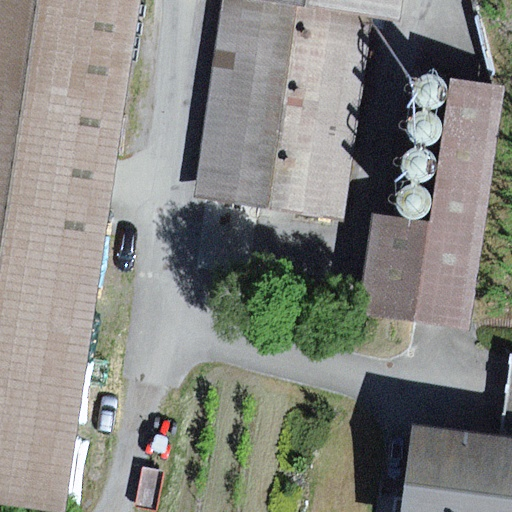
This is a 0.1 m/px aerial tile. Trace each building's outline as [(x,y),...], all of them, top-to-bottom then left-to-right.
[(140,0),(0,0),(0,500),(66,510),(140,0)] [(409,0),(220,0),(191,199),(346,221),(376,19),(406,24),(409,0)] [(423,109),(429,111),(435,112),(441,110),(446,107),(449,103),(451,97),(451,92),(450,86),(446,82),(442,79),(437,77),(431,77),(426,79),(421,82),(418,87),(416,93),(417,99),(419,104),(423,109)] [(436,229),(373,220),(360,309),(471,325),(505,89),(457,82),(436,229)] [(417,146),(423,149),(429,149),(435,148),(440,145),(443,140),(445,135),(445,129),(443,124),(440,120),(436,116),(430,114),(425,114),(420,116),(415,119),(412,124),(410,130),(411,136),(413,142),(417,146)] [(413,183),(418,186),(424,187),(430,185),(435,182),(438,178),(440,172),(440,167),(439,161),(436,157),(431,154),(426,152),(420,152),(415,153),(410,157),(407,162),(405,168),(406,174),(408,179),(413,183)] [(407,220),(413,222),(419,223),(424,221),(430,218),(433,214),(435,209),(435,203),(433,198),(430,193),(426,190),(420,188),(415,188),(409,190),(405,193),(401,198),(400,204),(400,210),(403,215),(407,220)] [(511,360),(503,427),(511,428),(511,360)] [(511,511),(511,440),(417,427),(404,511),(511,511)]
